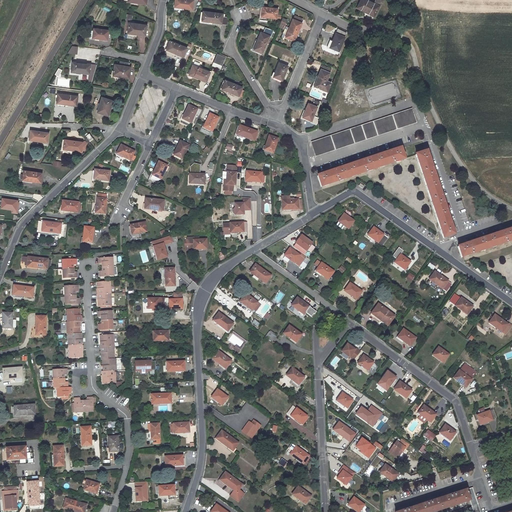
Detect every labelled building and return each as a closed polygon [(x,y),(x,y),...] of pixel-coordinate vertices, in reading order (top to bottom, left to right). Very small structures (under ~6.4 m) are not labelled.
[(175,0),(174,7),(192,9),(193,0),(175,0)] [(359,0),(354,10),(366,16),(365,16),(371,19),(372,17),(376,8),(378,9),(382,2),(378,0),(373,0),(371,5),(360,0),(359,0)] [(261,16),(276,18),(277,9),(262,7),(261,16)] [(228,25),(229,17),(222,16),(223,14),(203,11),(201,20),(221,23),(221,24),(228,25)] [(278,26),(283,28),(286,19),(281,17),(278,26)] [(285,37),(294,40),(301,23),(292,19),(285,37)] [(146,25),(128,23),(127,33),(145,35),(146,25)] [(109,30),(93,28),(92,38),(107,40),(109,30)] [(346,33),(337,29),(329,48),(338,51),(346,33)] [(260,32),(253,49),(262,53),(269,36),(260,32)] [(170,40),(166,50),(183,57),(187,48),(170,40)] [(70,45),(68,53),(76,54),(77,46),(70,45)] [(214,62),(222,66),(226,57),(217,53),(214,62)] [(120,61),(119,65),(115,64),(113,75),(128,78),(131,67),(129,67),(130,63),(120,61)] [(90,64),(72,62),(71,71),(89,74),(88,81),(92,81),(97,65),(90,64)] [(279,62),(273,76),(282,80),(288,66),(279,62)] [(192,65),(189,74),(206,81),(210,72),(201,69),(202,68),(198,67),(198,68),(192,65)] [(326,81),(330,73),(321,69),(314,86),(327,92),(330,83),(326,81)] [(242,87),(225,80),(221,89),(238,95),(241,89),(242,87)] [(366,91),(369,102),(373,101),(373,103),(397,96),(393,83),(366,91)] [(56,103),(76,105),(77,96),(58,94),(56,103)] [(97,112),(108,115),(113,100),(102,97),(97,112)] [(308,104),(303,117),(311,121),(317,107),(308,104)] [(188,105),(181,122),(188,126),(190,122),(191,123),(197,109),(188,105)] [(316,155),(416,122),(412,109),(311,142),(316,155)] [(212,131),(218,118),(210,114),(203,128),(212,131)] [(254,141),(257,132),(239,126),(236,135),(254,141)] [(29,140),(47,142),(48,133),(30,130),(29,140)] [(273,153),(278,139),(269,136),(264,150),(273,153)] [(64,139),(63,149),(81,151),(82,142),(64,139)] [(182,159),(188,145),(180,141),(173,155),(182,159)] [(121,145),(117,154),(130,160),(134,151),(121,145)] [(404,159),(400,149),(317,176),(321,187),(404,159)] [(416,155),(443,238),(453,234),(426,152),(416,155)] [(158,162),(152,175),(161,179),(167,166),(158,162)] [(23,170),(22,180),(40,182),(42,173),(23,170)] [(93,179),(109,181),(110,171),(95,170),(93,179)] [(265,170),(261,170),(261,173),(246,172),(246,181),(264,182),(265,170)] [(235,185),(236,172),(227,171),(227,179),(226,184),(224,184),(224,190),(233,191),(233,184),(235,185)] [(204,185),(204,175),(189,174),(189,184),(204,185)] [(95,213),(105,214),(106,199),(97,198),(95,213)] [(234,213),(236,215),(244,215),(244,210),(252,210),(251,198),(243,198),(244,204),(235,204),(235,208),(234,210),(234,213)] [(2,199),(1,209),(16,211),(17,201),(2,199)] [(145,199),(144,209),(163,211),(164,201),(145,199)] [(298,209),(298,200),(282,200),(282,210),(298,209)] [(79,202),(63,201),(61,210),(78,212),(79,202)] [(338,222),(348,229),(354,221),(344,213),(338,222)] [(67,224),(43,222),(42,231),(59,233),(59,239),(65,240),(67,224)] [(230,224),(223,225),(224,234),(231,234),(230,232),(248,232),(247,222),(230,223),(230,224)] [(146,232),(144,223),(130,226),(132,234),(146,232)] [(83,241),(92,243),(94,227),(84,226),(83,241)] [(387,238),(373,227),(368,235),(378,243),(377,244),(381,247),(387,238)] [(511,229),(458,247),(461,257),(511,240),(511,229)] [(303,254),(312,242),(301,234),(292,246),(303,254)] [(171,235),(150,241),(155,260),(167,257),(164,245),(173,242),(171,235)] [(193,249),(206,249),(206,239),(193,240),(193,237),(184,238),(184,240),(184,248),(193,247),(193,249)] [(300,255),(290,248),(284,256),(294,263),(300,255)] [(139,252),(143,263),(149,261),(145,250),(139,252)] [(102,261),(103,265),(103,268),(100,269),(100,274),(114,273),(113,255),(99,255),(99,261),(102,261)] [(405,270),(410,262),(400,255),(394,262),(405,270)] [(306,256),(298,267),(303,270),(311,260),(306,256)] [(27,266),(47,269),(48,259),(28,257),(27,266)] [(61,257),(62,266),(62,275),(76,275),(76,269),(73,269),(73,262),(75,262),(75,257),(61,257)] [(321,263),(316,271),(328,280),(334,272),(321,263)] [(255,264),(250,272),(265,283),(271,275),(255,264)] [(175,286),(174,268),(165,269),(165,286),(175,286)] [(451,284),(435,272),(429,280),(446,291),(451,284)] [(411,282),(414,275),(409,273),(406,279),(411,282)] [(113,278),(99,279),(100,303),(114,302),(113,278)] [(65,283),(65,292),(66,301),(80,300),(80,294),(77,294),(76,288),(79,287),(79,282),(65,283)] [(350,283),(344,291),(356,299),(362,291),(350,283)] [(13,295),(32,297),(33,288),(14,286),(13,295)] [(169,300),(169,309),(182,309),(182,299),(181,299),(181,292),(174,293),(174,300),(169,300)] [(256,311),(261,305),(245,294),(240,301),(252,311),(253,309),(256,311)] [(164,298),(147,298),(148,309),(152,309),(159,308),(159,310),(164,310),(164,298)] [(297,298),(291,306),(304,315),(309,307),(297,298)] [(461,298),(455,306),(467,314),(472,306),(461,298)] [(394,316),(378,304),(371,314),(388,326),(394,316)] [(83,330),(82,330),(81,318),(82,318),(81,305),(68,306),(68,319),(67,319),(68,331),(69,331),(70,355),(84,355),(83,330)] [(103,314),(103,317),(103,321),(101,321),(101,327),(115,326),(114,308),(100,308),(100,314),(103,314)] [(12,313),(3,313),(3,328),(12,328),(12,313)] [(219,313),(213,320),(229,333),(235,325),(219,313)] [(255,314),(253,317),(260,323),(263,320),(255,314)] [(495,315),(489,323),(502,332),(508,324),(504,321),(495,315)] [(46,317),(36,317),(36,329),(37,329),(36,335),(45,335),(45,329),(46,329),(46,325),(45,325),(46,317)] [(504,321),(508,324),(502,332),(505,334),(511,325),(511,324),(505,320),(504,321)] [(283,333),(296,342),(301,334),(289,326),(283,333)] [(403,329),(397,337),(410,346),(415,338),(403,329)] [(168,331),(152,332),(153,342),(168,341),(168,331)] [(265,337),(267,339),(272,342),(276,336),(269,331),(265,337)] [(104,358),(105,370),(104,370),(104,382),(118,381),(117,369),(118,369),(118,357),(118,356),(117,357),(115,332),(101,333),(103,358),(104,358)] [(355,350),(347,344),(341,352),(349,357),(350,357),(353,360),(360,351),(356,348),(355,350)] [(438,347),(432,355),(443,363),(449,355),(438,347)] [(218,351),(212,359),(225,369),(231,361),(218,351)] [(373,363),(363,355),(357,363),(368,371),(373,363)] [(155,361),(135,362),(135,371),(139,371),(139,373),(147,373),(147,371),(155,370),(155,361)] [(167,362),(167,372),(184,371),(184,361),(167,362)] [(3,369),(4,378),(10,378),(10,379),(22,377),(21,368),(13,368),(13,367),(9,368),(9,369),(3,369)] [(68,381),(68,377),(68,374),(70,374),(70,368),(56,368),(57,388),(60,387),(60,397),(71,396),(71,393),(74,392),(74,387),(71,387),(71,381),(68,381)] [(304,377),(292,368),(286,375),(298,385),(304,377)] [(377,383),(386,390),(396,377),(386,370),(377,383)] [(453,378),(466,387),(471,379),(459,370),(453,378)] [(391,387),(406,398),(412,390),(396,379),(391,387)] [(228,397),(217,390),(212,397),(222,405),(228,397)] [(353,400),(342,393),(336,401),(347,408),(353,400)] [(408,397),(412,402),(417,397),(413,393),(408,397)] [(170,394),(151,394),(151,404),(171,403),(170,394)] [(253,394),(248,402),(251,404),(257,397),(253,394)] [(361,406),(365,400),(360,397),(356,403),(361,406)] [(90,400),(87,401),(83,401),(83,398),(77,399),(78,412),(97,411),(96,398),(90,398),(90,400)] [(34,405),(14,406),(15,415),(34,414),(34,405)] [(423,405),(418,413),(420,415),(427,420),(430,422),(436,414),(423,405)] [(287,413),(301,423),(307,416),(293,406),(287,413)] [(496,419),(493,410),(477,416),(480,424),(496,419)] [(427,420),(420,415),(418,418),(425,424),(427,420)] [(249,422),(242,432),(251,438),(260,426),(255,422),(253,425),(249,422)] [(349,429),(339,422),(333,430),(343,438),(344,437),(347,439),(350,434),(354,437),(358,430),(352,425),(349,429)] [(189,432),(188,423),(170,424),(171,432),(173,432),(174,433),(189,432)] [(159,424),(148,424),(148,429),(149,429),(151,429),(151,432),(151,439),(160,439),(159,424)] [(445,425),(439,433),(450,440),(455,432),(445,425)] [(82,445),(91,445),(90,427),(81,427),(82,445)] [(234,440),(221,431),(216,439),(232,451),(238,443),(234,440)] [(118,436),(108,437),(109,452),(118,451),(118,436)] [(369,460),(376,447),(360,437),(356,444),(353,443),(350,449),(369,460)] [(397,459),(402,451),(403,452),(406,448),(406,449),(409,445),(402,439),(399,443),(397,442),(389,453),(397,459)] [(290,454),(303,464),(309,456),(296,446),(295,446),(292,444),(287,452),(290,454)] [(55,466),(64,466),(63,446),(53,446),(55,466)] [(26,459),(25,447),(7,448),(7,459),(19,458),(19,459),(26,459)] [(183,465),(182,455),(165,457),(165,466),(183,465)] [(306,466),(311,458),(309,456),(303,464),(306,466)] [(280,458),(278,464),(284,467),(287,461),(280,458)] [(385,464),(379,472),(393,482),(399,474),(385,464)] [(344,466),(341,470),(342,471),(336,479),(345,486),(354,474),(344,466)] [(225,472),(219,480),(234,490),(230,497),(238,502),(243,494),(238,490),(242,485),(225,472)] [(26,509),(39,508),(37,480),(25,481),(26,509)] [(86,481),(84,490),(97,493),(99,484),(86,481)] [(146,482),(133,482),(134,502),(147,501),(146,482)] [(155,486),(156,494),(159,494),(159,496),(174,495),(174,485),(155,486)] [(292,495),(305,504),(311,497),(298,487),(292,495)] [(477,505),(472,489),(401,511),(435,511),(469,501),(471,507),(477,505)] [(3,497),(5,497),(6,510),(11,510),(11,508),(16,508),(16,499),(18,499),(17,490),(2,492),(3,497)] [(348,505),(356,511),(359,511),(364,505),(354,497),(353,498),(348,505)] [(63,507),(63,508),(77,511),(84,511),(86,504),(66,498),(66,500),(63,507)]
